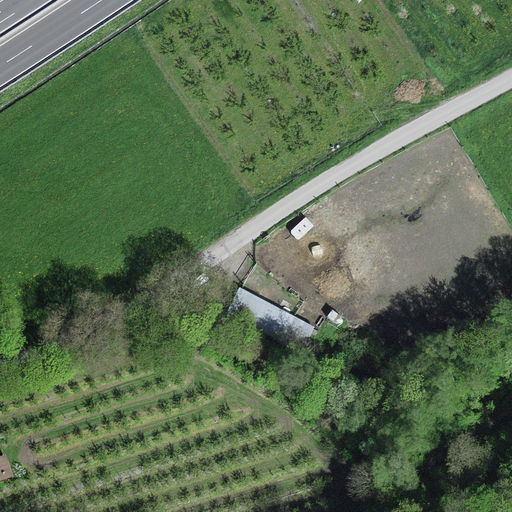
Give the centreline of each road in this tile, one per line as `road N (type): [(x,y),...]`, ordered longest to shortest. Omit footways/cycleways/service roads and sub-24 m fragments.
road 1 (unclassified): [(0,366),(132,308),(323,181),(511,74)]
road 2 (track): [(381,474),(274,373),(190,331),(149,297)]
